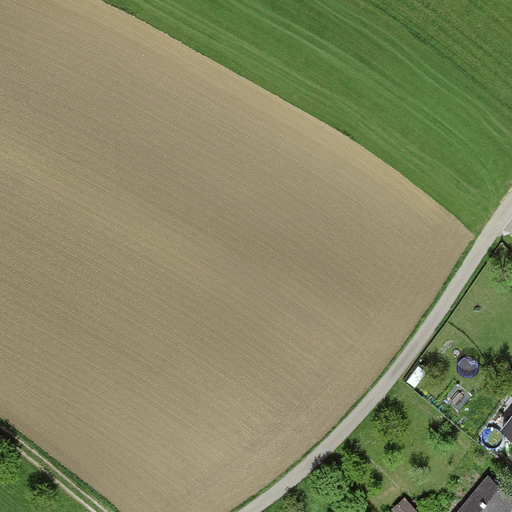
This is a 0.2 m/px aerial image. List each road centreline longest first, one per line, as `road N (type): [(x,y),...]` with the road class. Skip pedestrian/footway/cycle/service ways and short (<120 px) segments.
road 1 (residential): [(511,205),(379,392),(245,511)]
road 2 (track): [(97,511),(0,431)]
